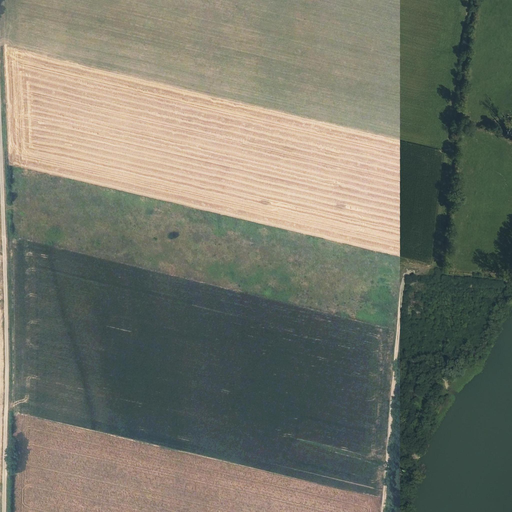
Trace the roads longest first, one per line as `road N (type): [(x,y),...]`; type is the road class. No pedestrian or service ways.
road 1 (unclassified): [(4,511),(0,126)]
road 2 (track): [(383,511),(401,288),(408,273),(418,272)]
